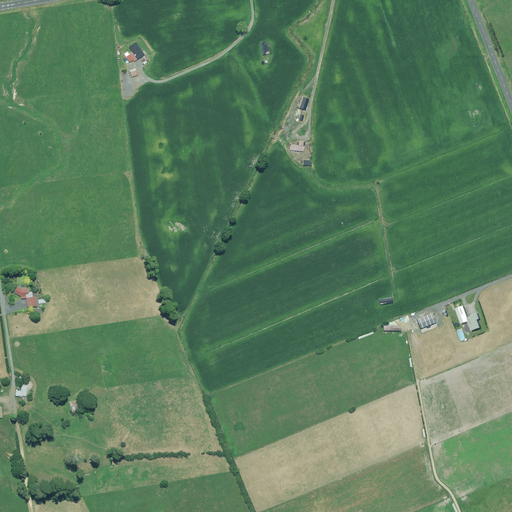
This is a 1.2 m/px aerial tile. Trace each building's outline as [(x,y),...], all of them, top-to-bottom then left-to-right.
[(145,55),(136,42),(129,47),(133,53),(130,54),(128,52),(125,54),(130,62),(134,60),(135,62),(145,55)] [(265,45),(265,42),(261,42),(263,55),(269,54),(268,44),(265,45)] [(310,99),(304,97),(300,108),(306,110),(310,99)] [(306,141),(300,141),(300,145),(291,145),(291,150),(304,151),(305,146),(306,141)] [(24,290),(17,287),(15,293),(22,296),(22,299),(27,298),(28,307),(37,306),(36,297),(33,297),(32,292),(29,292),(29,290),(24,290)] [(469,318),(465,306),(457,309),(462,324),(469,322),(473,331),(482,328),(479,320),(481,319),(478,312),(474,314),(474,316),(469,318)] [(436,322),(432,313),(417,319),(421,329),(436,322)] [(28,386),(22,385),(21,391),(17,391),(16,396),(19,396),(19,395),(26,396),(28,386)] [(72,415),(80,413),(84,412),(82,404),(78,405),(77,400),(69,402),(72,415)]
